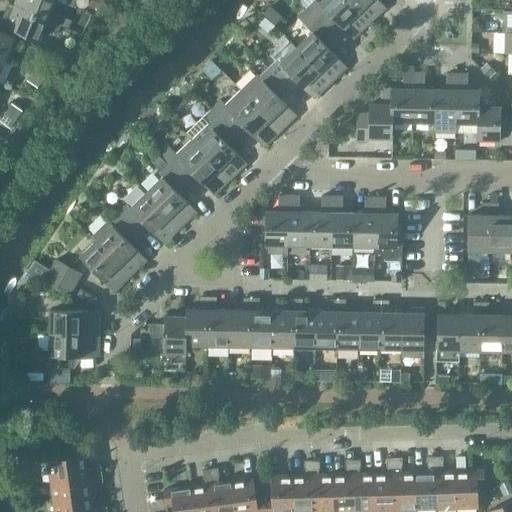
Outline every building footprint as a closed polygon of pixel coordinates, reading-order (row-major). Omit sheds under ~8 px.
[(55,0),(16,0),(14,6),(47,20),(56,0),(55,0)] [(316,0),(307,9),(327,30),(336,22),(353,40),(369,24),(346,0),(323,0),(319,4),(316,0)] [(346,0),(369,24),(386,8),(378,0),(346,0)] [(5,27),(38,41),(47,20),(14,6),(9,4),(3,18),(8,20),(5,27)] [(312,32),(296,48),(330,84),(347,68),(319,38),(327,30),(307,9),(298,18),(312,32)] [(52,22),(61,26),(65,18),(55,14),(52,22)] [(61,26),(52,22),(49,30),(58,34),(61,26)] [(0,58),(5,60),(14,38),(0,31),(0,58)] [(277,60),(268,69),(288,90),(297,82),(314,99),(330,84),(296,48),(280,64),(277,60)] [(34,72),(44,79),(49,70),(39,63),(34,72)] [(393,122),(413,122),(414,73),(414,68),(403,67),(403,89),(391,89),(391,105),(392,105),(391,122),(393,122)] [(262,81),(246,96),(280,132),(297,116),(280,98),(288,90),(268,69),(259,78),(262,81)] [(44,79),(34,72),(28,81),(38,88),(44,79)] [(413,122),(435,123),(435,90),(425,89),(425,73),(414,73),(413,122)] [(435,123),(456,123),(457,74),(446,74),(446,90),(435,90),(435,123)] [(456,123),(477,124),(478,124),(478,106),(479,107),(479,101),(480,90),(468,90),(468,74),(457,74),(456,123)] [(392,138),(393,122),(391,122),(392,105),(391,105),(391,89),(381,89),(381,105),(369,104),(369,113),(357,113),(356,142),(369,142),(369,138),(392,138)] [(227,109),(218,117),(238,138),(247,130),(264,148),(280,132),(246,96),(230,112),(227,109)] [(478,124),(477,124),(476,140),(500,140),(500,145),(511,145),(511,115),(501,116),(501,107),(489,107),(489,101),(479,101),(479,107),(478,106),(478,124)] [(6,113),(16,120),(22,111),(12,104),(6,113)] [(16,120),(6,113),(1,122),(11,129),(16,120)] [(197,145),(230,180),(247,164),(230,146),(238,138),(218,117),(209,126),(213,129),(197,145)] [(177,157),(168,165),(188,186),(197,178),(214,196),(230,180),(197,145),(180,160),(177,157)] [(163,177),(147,193),(180,228),(197,212),(180,195),(188,186),(168,165),(159,174),(163,177)] [(127,205),(118,214),(138,235),(147,226),(164,244),(180,228),(147,193),(130,208),(127,205)] [(288,253),(288,245),(289,196),(278,196),(278,212),(266,211),(265,253),(288,253)] [(288,245),(310,245),(310,212),(300,212),(300,196),(289,196),(288,245)] [(310,245),(331,246),(332,197),(321,196),(321,212),(310,212),(310,245)] [(331,246),(353,246),(353,213),(343,213),(343,197),(332,197),(331,246)] [(353,246),(375,247),(375,197),(365,197),(364,213),(353,213),(353,246)] [(375,197),(375,247),(374,254),(380,254),(386,261),(402,261),(402,243),(397,243),(398,214),(386,214),(386,198),(375,197)] [(467,250),(490,251),(491,203),(483,203),(482,216),(468,215),(467,250)] [(490,251),(511,251),(511,216),(498,216),(498,203),(491,203),(490,251)] [(93,237),(96,241),(130,276),(147,261),(130,243),(138,235),(118,214),(110,222),(109,221),(93,237)] [(130,276),(96,241),(80,257),(114,292),(130,276)] [(51,270),(76,285),(82,274),(57,260),(51,270)] [(374,269),(353,268),(352,281),(374,282),(374,269)] [(76,285),(51,270),(45,281),(70,295),(76,285)] [(186,310),(186,318),(186,345),(187,345),(208,345),(208,298),(201,297),(200,310),(186,310)] [(216,298),(208,298),(208,345),(229,345),(230,310),(216,310),(216,298)] [(244,311),(230,310),(229,345),(251,346),(252,298),(244,298),(244,311)] [(260,299),(252,298),(251,346),(272,346),(273,311),(259,311),(260,299)] [(287,311),(273,311),(272,346),(294,346),(295,299),(287,299),(287,311)] [(303,299),(295,299),(294,346),(316,347),(316,312),(303,312),(303,299)] [(330,312),(316,312),(316,347),(337,347),(338,300),(330,300),(330,312)] [(346,300),(338,300),(337,347),(359,348),(360,313),(346,313),(346,300)] [(373,313),(360,313),(359,348),(380,348),(381,301),(373,301),(373,313)] [(389,301),(381,301),(380,348),(402,348),(403,314),(389,313),(389,301)] [(459,362),(459,350),(460,315),(445,314),(446,302),(437,302),(436,361),(459,362)] [(459,350),(481,350),(481,303),(473,303),(473,315),(460,315),(459,350)] [(481,350),(502,350),(503,316),(489,315),(489,303),(481,303),(481,350)] [(410,314),(403,314),(402,348),(424,349),(425,308),(410,308),(410,314)] [(51,311),(50,333),(99,334),(100,311),(51,311)] [(502,350),(511,350),(511,315),(503,316),(502,350)] [(186,318),(164,317),(164,325),(151,325),(151,351),(163,351),(163,352),(187,353),(187,345),(186,345),(186,318)] [(99,334),(50,333),(50,356),(45,356),(45,368),(74,369),(74,357),(99,357),(99,334)] [(401,371),(391,370),(391,383),(400,383),(401,371)] [(410,374),(401,373),(401,382),(410,383),(410,374)] [(449,375),(436,375),(436,383),(449,383),(449,375)] [(47,461),(50,482),(102,475),(101,467),(87,469),(85,455),(47,461)] [(443,457),(435,458),(436,510),(457,509),(456,471),(443,471),(443,457)] [(402,458),(394,459),(396,511),(416,510),(415,472),(402,473),(402,458)] [(428,472),(415,472),(416,510),(436,510),(435,458),(427,458),(428,472)] [(387,473),(374,473),(375,511),(396,511),(394,459),(386,459),(387,473)] [(346,474),(333,475),(334,511),(354,511),(353,460),(345,460),(346,474)] [(361,460),(353,460),(354,511),(358,511),(375,511),(374,473),(361,474),(361,460)] [(313,511),(312,461),(305,461),(305,475),(292,476),(293,511),(313,511)] [(312,461),(313,511),(334,511),(333,475),(321,475),(320,461),(312,461)] [(218,469),(210,470),(216,511),(236,511),(232,481),(220,482),(218,469)] [(204,485),(192,486),(195,511),(216,511),(210,470),(202,471),(204,485)] [(456,471),(457,509),(478,509),(478,487),(484,487),(484,470),(456,471)] [(50,482),(53,502),(91,497),(89,484),(103,482),(102,475),(50,482)] [(293,511),(292,476),(271,476),(272,498),(264,499),(265,511),(293,511)] [(253,478),(232,481),(236,511),(265,511),(264,499),(256,500),(253,478)] [(195,511),(192,486),(164,490),(166,507),(173,506),(174,511),(195,511)] [(53,502),(54,511),(107,511),(107,507),(93,509),(91,497),(53,502)] [(511,511),(511,500),(486,511),(511,511)]
